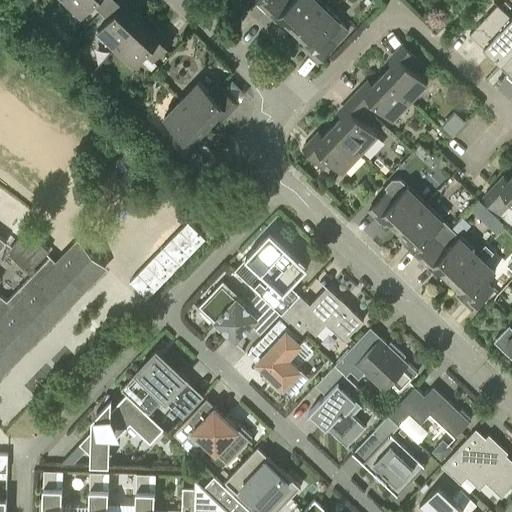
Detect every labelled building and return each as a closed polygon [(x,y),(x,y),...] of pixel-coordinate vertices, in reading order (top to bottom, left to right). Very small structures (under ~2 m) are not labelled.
[(68,0),(83,14),(93,3),(101,11),(111,0),(68,0)] [(128,0),(111,0),(101,11),(109,19),(99,29),(117,47),(142,20),(125,3),(128,0)] [(261,0),(258,3),(267,12),(278,0),(261,0)] [(280,16),(297,33),(324,5),(319,0),(278,0),(267,12),(276,21),(280,16)] [(470,33),(502,63),(511,52),(511,17),(511,18),(498,4),(470,33)] [(350,30),(324,5),(297,33),(314,49),(310,53),(319,62),(350,30)] [(159,37),(142,20),(117,47),(135,64),(145,53),(153,61),(173,40),(164,31),(159,37)] [(400,57),(384,74),(410,100),(427,82),(416,71),(424,63),(403,43),(395,52),(400,57)] [(511,52),(502,63),(511,73),(511,52)] [(362,86),(354,96),(374,115),(382,107),(393,117),(410,100),(384,74),(367,91),(362,86)] [(199,81),(182,98),(209,124),(225,107),(230,112),(239,103),(218,83),(210,91),(199,81)] [(350,109),(334,126),(361,151),(377,134),(367,124),(374,115),(354,96),(345,104),(350,109)] [(192,141),(209,124),(182,98),(165,116),(175,127),(167,135),(188,155),(197,146),(192,141)] [(454,110),(440,123),(450,134),(464,121),(454,110)] [(343,170),(361,151),(334,126),(318,143),(313,138),(304,147),(324,167),(332,159),(343,170)] [(511,177),(509,180),(503,175),(482,197),(507,222),(511,222),(511,177)] [(386,187),(389,190),(369,210),(378,218),(382,214),(399,231),(426,203),(416,194),(416,179),(403,179),(402,178),(394,178),(386,187)] [(421,260),(452,228),(426,203),(399,231),(416,247),(412,252),(421,260)] [(496,234),(504,225),(494,215),(486,224),(496,234)] [(147,298),(203,241),(206,238),(204,235),(199,231),(189,221),(130,281),(147,298)] [(486,243),(477,253),(452,228),(421,260),(429,269),(434,264),(451,281),(487,244),(486,243)] [(0,374),(105,267),(79,241),(58,262),(52,256),(37,271),(33,268),(49,252),(29,232),(8,252),(32,276),(8,300),(0,294),(0,282),(1,281),(0,280),(0,250),(7,242),(0,236),(0,374)] [(280,312),(300,294),(291,285),(308,267),(270,232),(245,258),(262,273),(275,258),(284,266),(265,286),(260,281),(254,286),(260,292),(259,293),(280,312)] [(494,252),(487,244),(451,281),(468,298),(464,302),(473,311),(493,290),(484,282),(495,271),(485,261),(494,252)] [(497,281),(503,287),(509,281),(503,275),(497,281)] [(260,334),(280,312),(259,293),(258,292),(247,303),(222,280),(198,306),(201,310),(199,312),(209,322),(211,319),(234,341),(250,324),(260,334)] [(310,304),(300,294),(280,312),(301,333),(307,327),(316,334),(326,323),(344,340),(363,320),(327,286),(310,304)] [(303,340),(280,318),(247,353),(291,395),(302,383),(303,382),(304,381),(304,380),(305,379),(305,378),(305,376),(305,375),(304,374),(304,373),(303,372),(302,371),(287,357),(303,340)] [(357,341),(335,364),(346,375),(351,371),(359,378),(365,371),(384,389),(390,382),(399,391),(418,371),(403,357),(405,355),(391,341),(389,344),(381,336),(367,351),(357,341)] [(511,336),(506,342),(501,348),(511,358),(511,336)] [(121,388),(127,393),(143,409),(149,412),(163,398),(184,417),(204,395),(202,393),(200,396),(187,383),(189,381),(157,350),(121,388)] [(315,384),(326,394),(308,413),(309,414),(311,412),(347,446),(366,425),(365,424),(364,425),(352,414),(360,405),(361,406),(362,405),(351,395),(359,387),(335,364),(315,384)] [(470,416),(462,408),(460,410),(433,386),(425,395),(415,386),(388,414),(398,424),(409,412),(420,423),(430,413),(455,436),(470,420),(468,419),(470,416)] [(109,445),(129,423),(150,443),(164,428),(143,409),(127,393),(79,443),(61,464),(74,464),(87,450),(90,454),(90,463),(109,464),(109,445)] [(199,449),(205,442),(216,453),(223,446),(233,456),(249,439),(252,442),(253,441),(215,406),(203,418),(194,410),(173,433),(183,442),(187,437),(199,449)] [(352,452),(397,495),(425,465),(391,433),(399,425),(388,415),(373,430),(383,440),(365,459),(355,449),(352,452)] [(508,452),(489,434),(485,437),(476,428),(441,465),(461,483),(467,476),(480,488),(486,482),(501,496),(511,485),(511,459),(506,454),(508,452)] [(432,451),(441,460),(452,448),(443,440),(432,451)] [(254,449),(225,481),(237,492),(243,487),(269,511),(275,511),(281,506),(301,486),(282,468),(278,472),(254,449)] [(61,511),(62,488),(54,488),(55,471),(44,470),(42,511),(61,511)] [(88,511),(107,511),(109,489),(100,488),(101,472),(90,472),(90,488),(92,488),(92,489),(90,489),(88,511)] [(135,511),(154,511),(155,491),(147,491),(147,474),(136,473),(136,490),(138,490),(136,490),(135,511)] [(226,511),(228,511),(252,511),(214,476),(203,488),(205,489),(196,489),(196,488),(182,487),(181,511),(226,511)] [(468,511),(469,511),(477,504),(461,489),(452,497),(439,484),(419,505),(427,511),(468,511)] [(332,511),(326,506),(325,507),(325,508),(315,499),(304,511),(332,511)]
